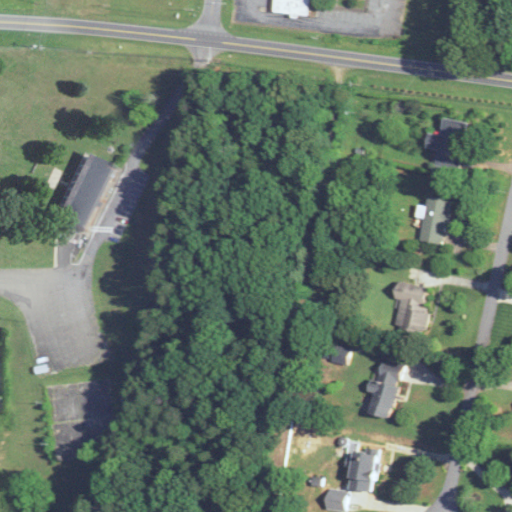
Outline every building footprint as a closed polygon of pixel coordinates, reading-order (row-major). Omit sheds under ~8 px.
[(317,0),(279,0),(278,13),(316,16),(317,0)] [(472,121),(450,118),(447,135),(433,133),(431,148),(441,150),(438,166),(463,171),(472,121)] [(121,167),(85,152),(59,217),(96,232),(121,167)] [(448,245),(456,200),(433,196),(425,241),(448,245)] [(234,293),(250,309),(260,300),(264,304),(271,296),(252,276),(234,293)] [(397,330),(428,336),(437,296),(406,289),(397,330)] [(411,364),(388,359),(384,379),(377,378),(374,390),(381,392),(377,412),(399,417),(411,364)] [(357,489),(381,492),(385,454),(361,451),(357,489)] [(332,510),(353,510),(353,490),(332,490),(332,510)]
